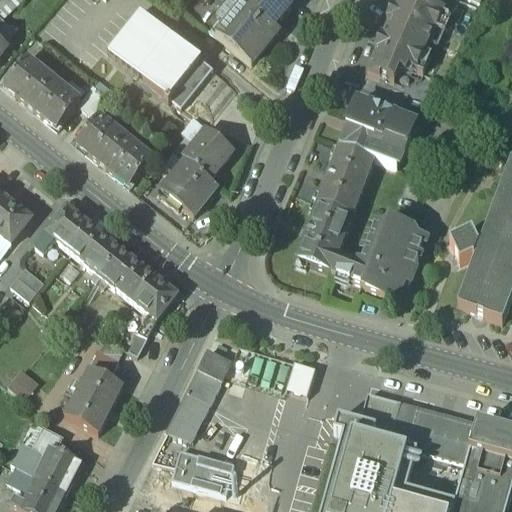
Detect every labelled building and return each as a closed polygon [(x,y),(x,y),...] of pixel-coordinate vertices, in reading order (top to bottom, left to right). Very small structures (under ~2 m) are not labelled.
[(6,0),(5,1),(0,5),(0,24),(2,26),(27,3),(24,0),(6,0)] [(190,0),(184,7),(198,20),(215,0),(190,0)] [(292,13),(276,0),(243,0),(239,6),(243,9),(215,43),(250,71),(278,36),(275,33),(292,13)] [(425,11),(399,0),(393,15),(391,15),(386,28),(393,31),(390,38),(426,54),(431,42),(433,43),(443,21),(444,19),(425,11)] [(458,5),(443,0),(429,0),(425,11),(444,19),(443,21),(451,24),(458,5)] [(470,0),(468,4),(480,10),(484,0),(470,0)] [(201,68),(138,18),(106,58),(166,105),(164,108),(169,112),(171,110),(181,117),(194,101),(182,92),(201,68)] [(2,26),(0,24),(0,46),(4,50),(16,36),(2,26)] [(390,38),(386,37),(383,45),(380,44),(374,58),(376,59),(367,82),(379,87),(380,85),(393,91),(398,79),(404,82),(407,76),(423,82),(431,63),(424,60),(426,54),(390,38)] [(4,50),(0,46),(0,64),(9,54),(4,50)] [(80,107),(27,65),(4,94),(57,136),(77,112),(80,107)] [(92,91),(80,107),(77,112),(86,119),(102,99),(92,91)] [(102,99),(86,119),(95,127),(99,122),(100,122),(112,107),(102,99)] [(395,119),(371,110),(371,111),(357,106),(339,152),(374,166),(397,175),(398,173),(392,171),(396,162),(402,164),(411,139),(405,137),(409,126),(395,120),(395,119)] [(100,122),(99,122),(95,127),(76,151),(129,194),(152,164),(100,122)] [(206,135),(193,124),(181,139),(185,142),(194,150),(206,135)] [(233,157),(206,135),(194,150),(183,165),(185,166),(209,186),(233,157)] [(185,142),(173,157),(183,165),(194,150),(185,142)] [(374,166),(339,152),(318,209),(353,222),(374,166)] [(185,166),(158,199),(178,216),(181,213),(193,224),(218,194),(209,186),(185,166)] [(511,171),(482,253),(477,267),(460,314),(504,330),(511,308),(511,171)] [(0,218),(8,208),(0,201),(0,218)] [(8,208),(0,218),(0,243),(11,252),(32,226),(8,208)] [(353,222),(318,209),(297,264),(331,278),(338,260),(353,222)] [(90,233),(67,215),(47,240),(55,247),(70,259),(90,233)] [(381,231),(376,229),(361,268),(338,260),(331,278),(331,279),(366,292),(365,293),(396,305),(403,286),(407,288),(412,276),(413,277),(418,263),(417,262),(423,247),(417,245),(415,242),(412,239),(410,237),(405,234),(392,228),(390,228),(390,230),(385,230),(382,232),(381,231)] [(122,258),(90,233),(70,259),(86,272),(85,274),(93,280),(90,284),(96,289),(122,258)] [(474,239),(452,250),(462,272),(475,266),(477,267),(482,253),(480,252),(474,239)] [(46,240),(35,254),(43,261),(55,247),(47,240),(46,240)] [(154,283),(122,258),(96,289),(104,295),(106,291),(114,297),(115,295),(132,308),(154,283)] [(44,290),(26,275),(11,293),(29,308),(44,290)] [(154,283),(132,308),(148,323),(144,326),(153,333),(155,327),(177,302),(154,283)] [(106,312),(102,317),(108,322),(112,317),(106,312)] [(153,333),(144,326),(135,344),(136,344),(137,342),(146,346),(153,333)] [(136,344),(129,360),(138,364),(146,346),(137,342),(136,344)] [(99,356),(89,375),(109,385),(118,366),(99,356)] [(240,369),(238,387),(292,393),(295,362),(236,357),(235,368),(240,369)] [(231,370),(208,358),(198,377),(221,389),(231,370)] [(291,397),(310,402),(318,373),(299,368),(291,397)] [(89,375),(64,423),(98,441),(123,393),(109,385),(89,375)] [(22,377),(9,395),(26,409),(40,391),(26,379),(22,377)] [(221,389),(198,377),(167,438),(191,449),(221,389)] [(401,411),(368,402),(362,420),(359,419),(356,428),(376,434),(373,445),(390,450),(401,411)] [(477,431),(401,411),(390,450),(417,457),(466,470),(477,431)] [(390,450),(373,445),(376,434),(356,428),(338,423),(334,438),(343,440),(323,511),(454,511),(455,510),(406,497),(417,457),(390,450)] [(511,440),(477,431),(466,470),(455,510),(454,511),(508,511),(511,499),(511,440)] [(62,446),(38,433),(33,443),(57,456),(62,446)] [(27,455),(21,451),(10,472),(35,485),(65,500),(81,468),(57,456),(33,443),(27,455)] [(234,473),(180,458),(171,488),(226,503),(234,473)] [(35,485),(14,474),(6,489),(27,500),(35,485)] [(27,500),(23,508),(13,503),(9,511),(10,511),(58,511),(65,500),(35,485),(27,500)]
